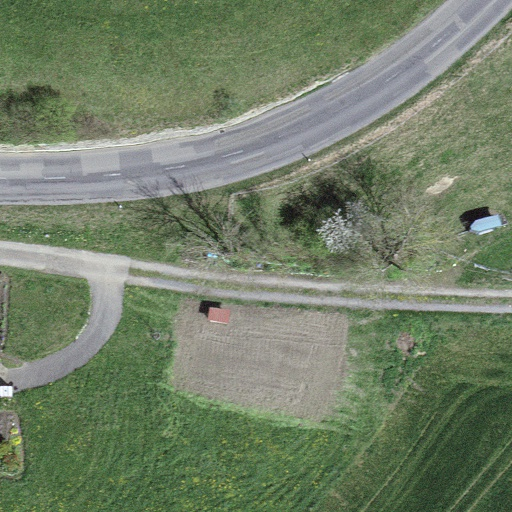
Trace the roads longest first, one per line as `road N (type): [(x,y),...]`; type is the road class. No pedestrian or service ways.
road 1 (tertiary): [(486,0),(386,80),(247,148),(105,174),(0,177)]
road 2 (track): [(108,268),(359,300),(511,300)]
road 3 (track): [(0,255),(108,268),(99,330),(63,370),(2,386)]
